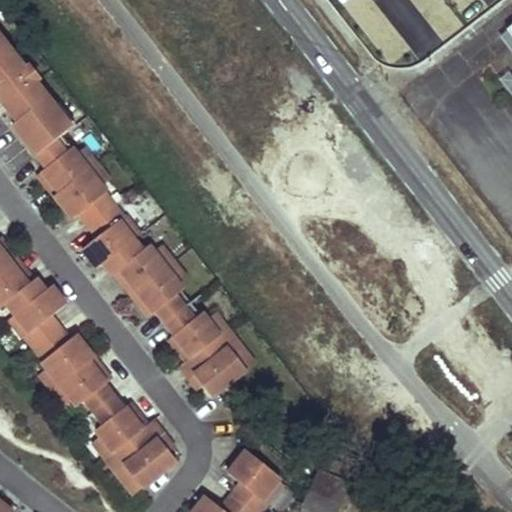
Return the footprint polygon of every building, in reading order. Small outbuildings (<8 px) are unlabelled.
[(511,36),(508,31),(503,35),(511,46),(511,36)] [(0,89),(22,118),(17,122),(13,125),(36,155),(62,135),(68,131),(52,111),(56,108),(36,82),(34,84),(24,72),(26,70),(0,36),(0,89)] [(36,82),(26,70),(24,72),(34,84),(36,82)] [(0,89),(0,100),(17,122),(22,118),(0,89)] [(62,135),(36,155),(47,168),(38,175),(46,186),(51,182),(60,193),(89,170),(76,153),(62,135)] [(76,153),(89,170),(103,187),(111,180),(84,147),(76,153)] [(89,170),(60,193),(67,203),(63,207),(73,220),(79,214),(88,226),(114,205),(105,194),(107,192),(103,187),(89,170)] [(51,182),(46,186),(63,207),(67,203),(60,193),(51,182)] [(114,205),(88,226),(98,238),(83,250),(98,269),(103,264),(134,240),(119,221),(124,217),(114,205)] [(141,234),(127,215),(124,217),(119,221),(134,240),(141,234)] [(0,272),(12,264),(3,252),(8,249),(0,238),(0,272)] [(134,240),(103,264),(113,276),(116,274),(124,284),(128,280),(137,291),(166,268),(153,251),(150,247),(144,252),(134,240)] [(153,251),(166,268),(174,261),(161,244),(153,251)] [(25,271),(8,249),(3,252),(12,264),(21,275),(25,271)] [(174,261),(166,268),(180,285),(187,278),(174,261)] [(21,275),(12,264),(0,272),(0,307),(6,303),(15,314),(46,291),(36,278),(33,281),(25,271),(21,275)] [(166,268),(137,291),(146,303),(141,306),(150,317),(156,312),(165,323),(191,303),(182,291),(184,290),(180,285),(166,268)] [(128,280),(124,284),(141,306),(146,303),(137,291),(128,280)] [(52,286),(46,291),(15,314),(31,334),(27,337),(36,348),(60,329),(51,317),(66,305),(52,286)] [(191,358),(220,335),(206,318),(203,314),(201,315),(191,303),(165,323),(175,336),(169,340),(177,351),(182,347),(191,358)] [(206,318),(220,335),(227,330),(227,329),(214,312),(206,318)] [(27,337),(31,334),(15,314),(7,321),(23,340),(27,337)] [(70,341),(60,329),(36,348),(45,360),(42,362),(47,367),(60,384),(89,361),(82,352),(86,348),(76,335),(70,341)] [(180,367),(190,380),(195,376),(212,398),(246,371),(229,349),(237,343),(227,330),(220,335),(191,358),(186,362),(180,367)] [(254,365),(237,343),(229,349),(246,371),(254,365)] [(182,347),(177,351),(186,362),(191,358),(182,347)] [(94,358),(86,348),(82,352),(89,361),(94,358)] [(94,358),(89,361),(60,384),(73,401),(77,406),(78,405),(88,417),(113,396),(104,385),(111,380),(94,358)] [(73,401),(60,384),(47,367),(39,373),(65,407),(73,401)] [(195,376),(190,380),(198,391),(203,387),(195,376)] [(123,408),(113,396),(88,417),(97,428),(94,431),(99,437),(111,452),(147,425),(130,403),(123,408)] [(152,420),(147,425),(111,452),(104,458),(117,473),(125,467),(141,488),(176,461),(169,452),(170,451),(160,438),(164,436),(152,420)] [(232,495),(252,511),(258,511),(283,481),(255,458),(269,445),(255,431),(218,467),(232,482),(234,479),(241,484),(232,495)] [(174,448),(164,436),(160,438),(170,451),(174,448)] [(92,442),(104,458),(111,452),(99,437),(92,442)] [(125,467),(117,473),(134,495),(141,488),(125,467)] [(319,472),(302,508),(310,511),(338,511),(350,488),(319,472)] [(263,511),(287,483),(283,481),(258,511),(263,511)] [(252,511),(232,495),(221,508),(206,496),(193,511),(252,511)] [(12,511),(0,502),(0,511),(12,511)]
